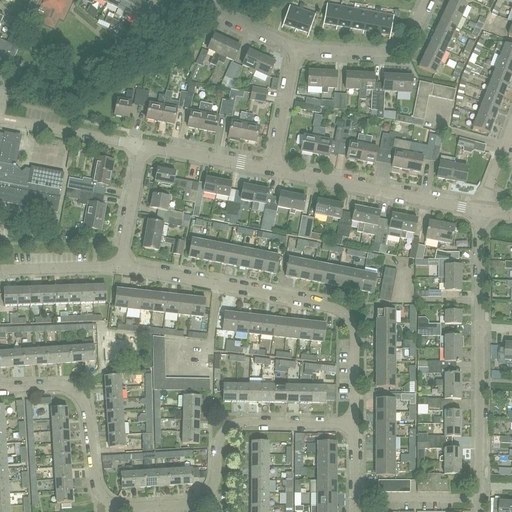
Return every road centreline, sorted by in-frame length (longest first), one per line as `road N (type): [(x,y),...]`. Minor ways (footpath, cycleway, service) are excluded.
road 1 (residential): [(120,266),(335,307),(353,335),(353,423)]
road 2 (residential): [(480,210),(273,170)]
road 3 (residential): [(0,384),(56,382),(82,397),(100,496),(111,504)]
road 4 (residential): [(208,495),(215,445),(226,427),(353,423)]
road 5 (residential): [(478,486),(478,327)]
road 6 (residential): [(297,46),(388,52),(405,42),(426,0)]
road 7 (residential): [(273,170),(143,144)]
road 8 (residential): [(143,144),(16,122)]
road 9 (unclassified): [(273,170),(297,46)]
road 10 (residential): [(479,499),(354,498)]
road 11 (residential): [(120,266),(143,144)]
road 12 (residential): [(0,269),(120,266)]
